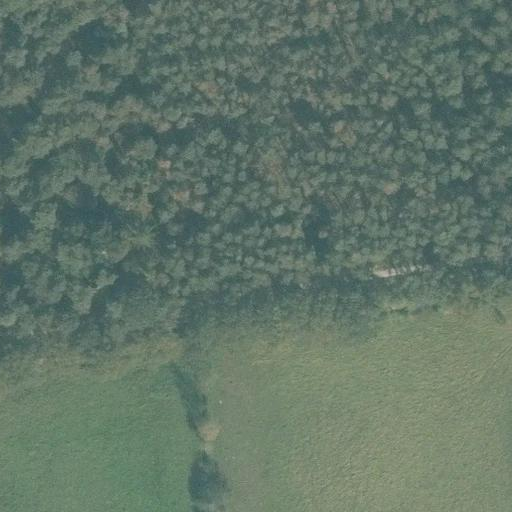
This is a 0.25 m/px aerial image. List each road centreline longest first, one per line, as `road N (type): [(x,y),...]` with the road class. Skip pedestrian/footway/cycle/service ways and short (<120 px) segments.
road 1 (track): [(511,264),(0,348)]
road 2 (track): [(445,0),(474,270)]
